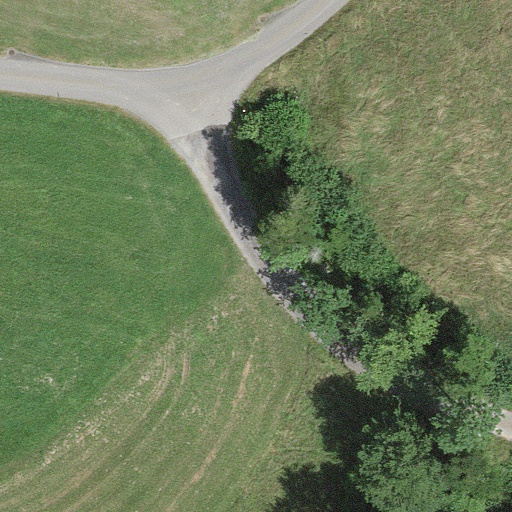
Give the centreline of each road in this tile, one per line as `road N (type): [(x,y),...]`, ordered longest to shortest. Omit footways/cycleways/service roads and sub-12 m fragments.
road 1 (residential): [(171,90),(263,261),(316,326),(397,381),(511,425)]
road 2 (residential): [(171,90),(238,66),(322,0)]
road 3 (residential): [(0,74),(171,90)]
